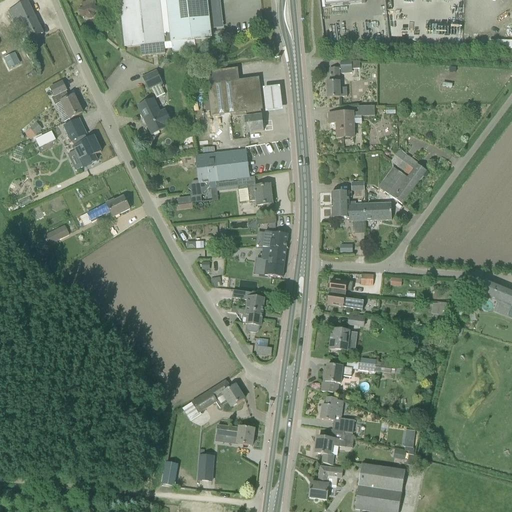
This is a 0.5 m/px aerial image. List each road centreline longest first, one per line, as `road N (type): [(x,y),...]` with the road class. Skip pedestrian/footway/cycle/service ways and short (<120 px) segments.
road 1 (unclassified): [(289,380),(251,372),(190,279),(52,0)]
road 2 (secondary): [(302,264),(306,197),(288,0)]
road 3 (track): [(260,506),(0,482)]
road 4 (unclassified): [(384,270),(511,99)]
road 5 (secondary): [(270,511),(289,380)]
